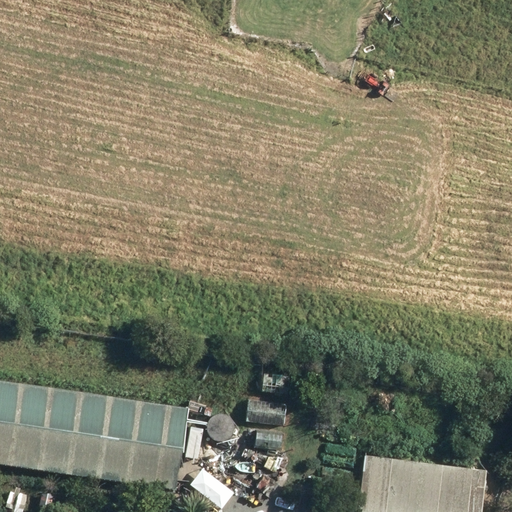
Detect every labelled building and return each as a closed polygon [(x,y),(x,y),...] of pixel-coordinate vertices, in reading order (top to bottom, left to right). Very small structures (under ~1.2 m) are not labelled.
[(0,459),(180,486),(188,442),(203,444),(206,409),(192,408),(192,404),(0,376),(0,459)] [(290,377),(259,377),(259,395),(290,395),(290,377)] [(285,403),(246,403),(246,426),(285,427),(285,403)] [(280,432),(256,432),(256,451),(280,451),(280,432)] [(232,455),(209,443),(202,457),(224,469),(232,455)] [(362,510),(382,511),(484,511),(490,467),(369,453),(362,510)]
